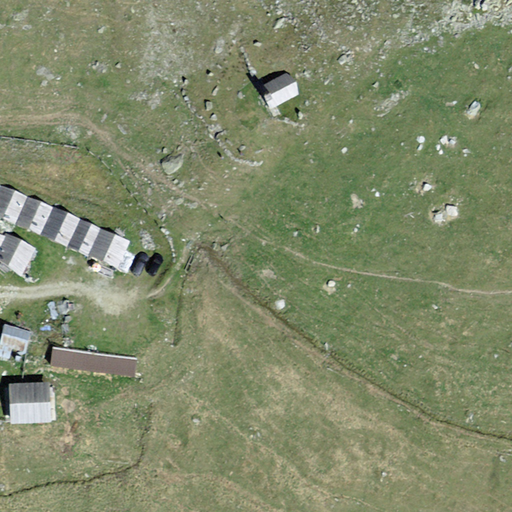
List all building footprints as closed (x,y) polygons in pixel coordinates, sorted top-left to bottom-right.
[(288,73),(257,88),(267,109),(298,94),(288,73)] [(0,188),(0,219),(120,271),(135,244),(0,188)] [(5,232),(0,231),(0,263),(22,274),(37,250),(5,232)] [(32,333),(6,325),(0,347),(25,354),(32,333)] [(133,359),(53,349),(51,365),(131,375),(133,359)] [(49,384),(11,385),(12,426),(50,425),(49,384)]
